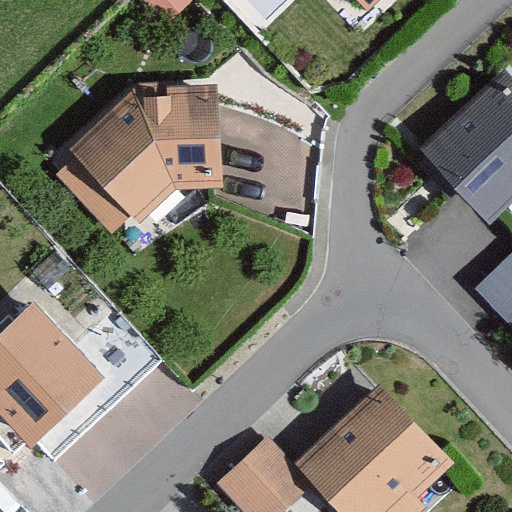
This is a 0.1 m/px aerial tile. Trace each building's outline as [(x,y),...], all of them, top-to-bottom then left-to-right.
[(511,83),(505,76),(434,145),(496,210),(511,194),(511,83)] [(134,89),(77,147),(140,215),(176,182),(217,182),(214,88),(134,89)] [(478,286),(511,310),(511,241),(478,286)] [(101,375),(36,309),(0,343),(0,399),(37,437),(101,375)] [(307,462),(352,511),(404,511),(443,478),(437,470),(447,461),(385,393),(307,462)] [(265,443),(225,483),(253,511),(273,511),(304,482),(265,443)]
